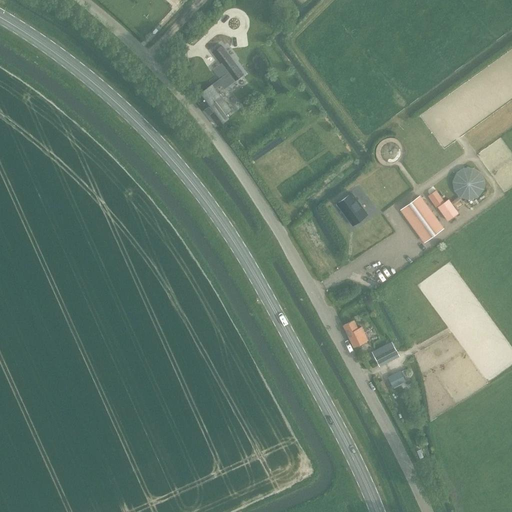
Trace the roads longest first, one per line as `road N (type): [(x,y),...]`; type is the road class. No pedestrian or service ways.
road 1 (secondary): [(376,511),(298,354),(210,206),(122,107),(0,16)]
road 2 (unclassified): [(426,511),(238,168),(168,81),(81,0)]
